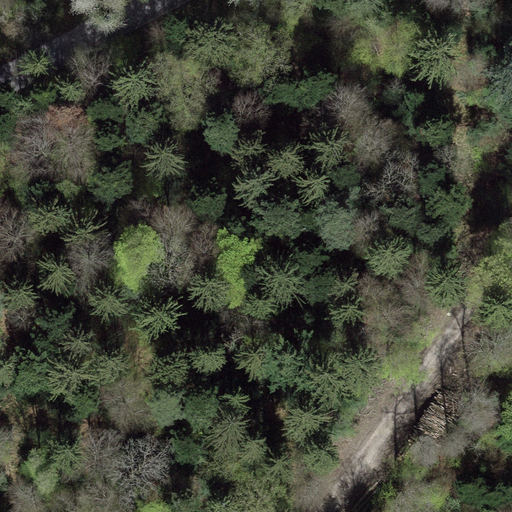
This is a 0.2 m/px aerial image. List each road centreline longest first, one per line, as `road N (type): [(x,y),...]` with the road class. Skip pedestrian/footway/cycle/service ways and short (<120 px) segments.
road 1 (track): [(511,253),(328,511)]
road 2 (tertiary): [(0,87),(156,0)]
